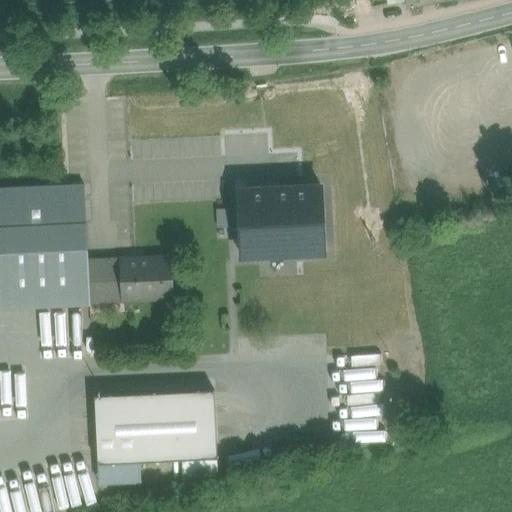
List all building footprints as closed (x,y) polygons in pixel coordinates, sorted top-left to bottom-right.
[(87,261),(84,185),(0,188),(0,308),(89,305),(90,301),(87,261)] [(321,186),(237,189),(238,253),(325,250),(321,186)] [(169,257),(122,259),(123,299),(171,297),(169,257)] [(123,299),(122,259),(87,261),(90,301),(123,299)] [(213,389),(94,395),(99,483),(140,481),(140,461),(181,459),(182,477),(218,475),(213,389)]
